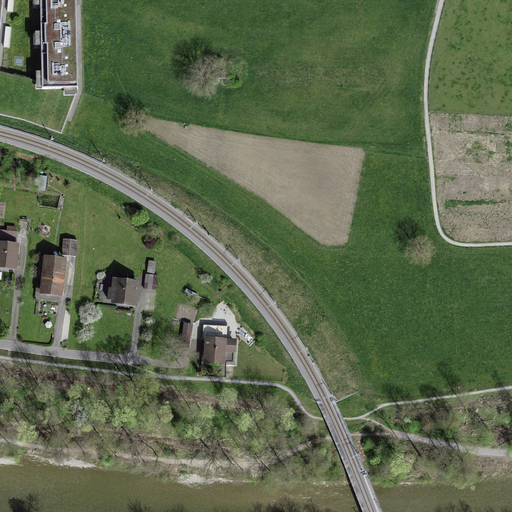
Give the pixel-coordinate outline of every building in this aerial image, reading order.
[(77,0),(40,0),(42,88),(79,87),(77,0)] [(47,174),(41,173),(39,189),(45,190),(47,174)] [(0,241),(0,265),(15,267),(17,247),(16,247),(17,233),(1,231),(0,241)] [(78,241),(64,240),(62,255),(76,257),(78,241)] [(64,262),(46,260),(43,285),(37,284),(36,292),(42,293),(42,292),(60,294),(64,262)] [(151,290),(153,275),(146,274),(144,289),(151,290)] [(137,285),(113,282),(112,289),(110,289),(108,299),(114,300),(114,301),(135,304),(137,285)] [(231,309),(217,320),(233,340),(247,328),(231,309)] [(192,325),(184,324),(180,347),(188,348),(192,325)] [(234,342),(206,340),(205,361),(233,362),(234,342)]
